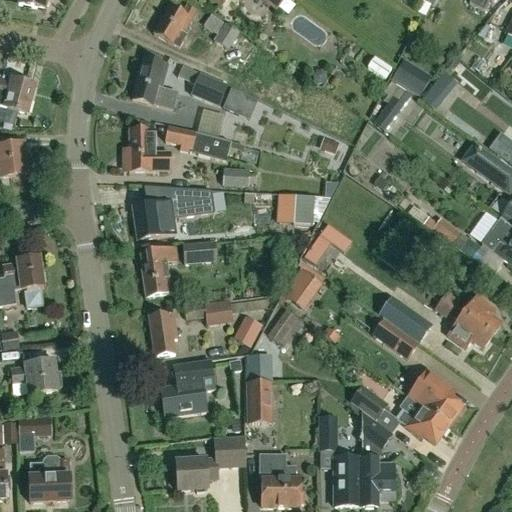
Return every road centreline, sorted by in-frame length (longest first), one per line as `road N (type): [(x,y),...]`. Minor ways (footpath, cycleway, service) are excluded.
road 1 (residential): [(121,511),(79,209)]
road 2 (residential): [(79,209),(78,113),(90,60)]
road 3 (residential): [(437,511),(511,386)]
